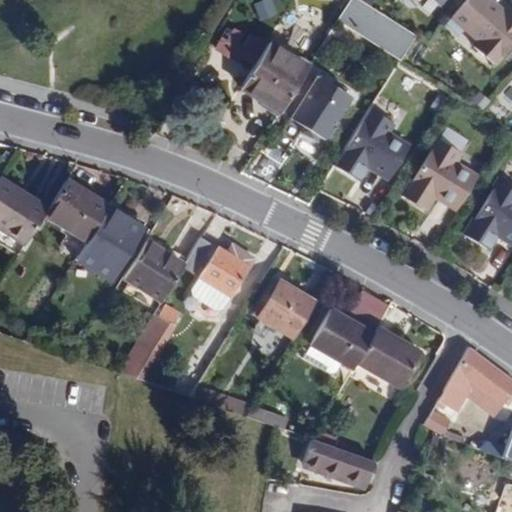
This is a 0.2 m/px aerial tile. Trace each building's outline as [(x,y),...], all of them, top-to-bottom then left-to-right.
[(257,21),(274,14),(267,0),(258,0),(249,4),(257,21)] [(362,0),(350,0),(339,17),(401,57),(415,33),(362,0)] [(475,45),(495,63),(511,43),(511,5),(510,4),(504,11),(492,0),(465,0),(445,25),(458,36),(466,27),(480,39),(475,45)] [(239,89),(279,113),(308,67),(268,43),(239,89)] [(307,91),(290,119),(323,139),(340,112),(307,91)] [(368,108),(333,165),(356,180),(365,166),(368,161),(390,174),(407,147),(385,133),(391,123),(368,108)] [(433,136),(397,193),(421,207),(430,193),(433,188),(455,202),(472,175),(450,161),(456,151),(433,136)] [(368,161),(365,166),(387,179),(390,174),(368,161)] [(0,230),(22,245),(41,215),(46,207),(0,177),(0,230)] [(511,184),(499,177),(464,234),(487,249),(496,234),(499,229),(511,237),(511,184)] [(85,243),(108,206),(65,179),(46,207),(41,215),(85,243)] [(433,188),(430,193),(452,207),(455,202),(433,188)] [(85,243),(75,259),(108,280),(141,226),(108,206),(85,243)] [(511,237),(499,229),(496,234),(511,244),(511,237)] [(183,264),(183,266),(196,274),(188,287),(191,296),(212,308),(222,307),(248,265),(236,259),(242,248),(229,240),(224,250),(200,237),(183,264)] [(409,238),(398,261),(414,268),(425,246),(409,238)] [(146,240),(122,278),(161,301),(183,266),(183,264),(146,240)] [(236,259),(248,265),(254,255),(242,248),(236,259)] [(258,316),(294,338),(316,303),(279,281),(258,316)] [(179,313),(161,301),(153,313),(169,322),(172,324),(179,313)] [(309,344),(351,369),(355,362),(372,333),(329,308),(309,344)] [(135,341),(144,347),(151,351),(169,322),(153,313),(135,341)] [(372,333),(355,362),(398,387),(420,350),(376,326),(372,333)] [(135,341),(118,370),(126,375),(144,347),(135,341)] [(496,412),(511,391),(511,382),(467,350),(439,400),(457,411),(465,397),(468,392),(496,412)] [(198,385),(190,398),(246,417),(253,405),(198,385)] [(492,417),(496,412),(468,392),(465,397),(492,417)] [(441,436),(445,429),(449,420),(432,411),(424,426),(433,432),(439,435),(441,436)] [(441,436),(460,444),(463,437),(445,429),(441,436)] [(436,447),(439,435),(433,432),(429,446),(436,447)] [(374,461),(311,439),(301,464),(363,488),(374,461)] [(423,474),(421,484),(429,486),(431,476),(423,474)]
